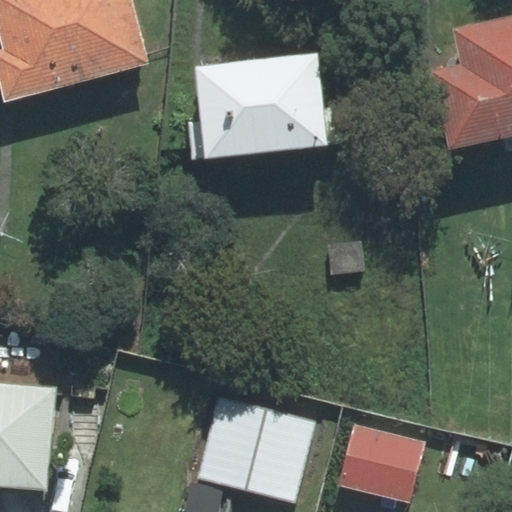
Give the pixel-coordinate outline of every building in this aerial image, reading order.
[(1,38),(15,95),(169,57),(154,0),(1,0),(11,36),(1,38)] [(466,141),(510,132),(511,142),(511,10),(466,19),(473,54),(449,58),(466,141)] [(339,44),(211,60),(222,150),(351,133),(339,44)] [(0,480),(60,486),(67,386),(0,380),(0,480)] [(228,396),(209,479),(198,477),(189,511),(262,511),(267,492),(305,501),(324,418),(228,396)] [(441,437),(363,420),(349,484),(428,501),(441,437)]
